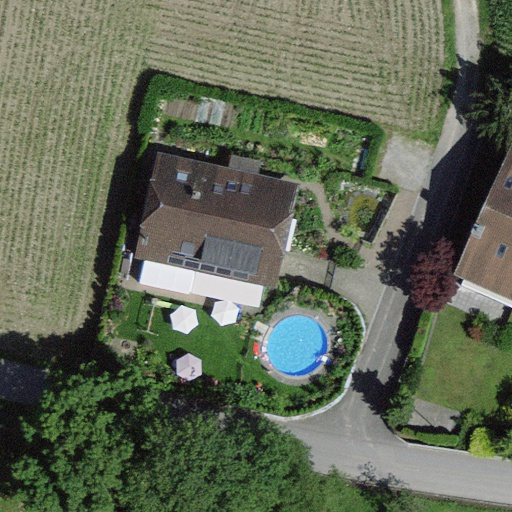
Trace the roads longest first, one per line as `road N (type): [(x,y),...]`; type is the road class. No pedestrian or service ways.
road 1 (residential): [(511,482),(342,456),(0,380)]
road 2 (track): [(450,154),(467,86),(464,0)]
